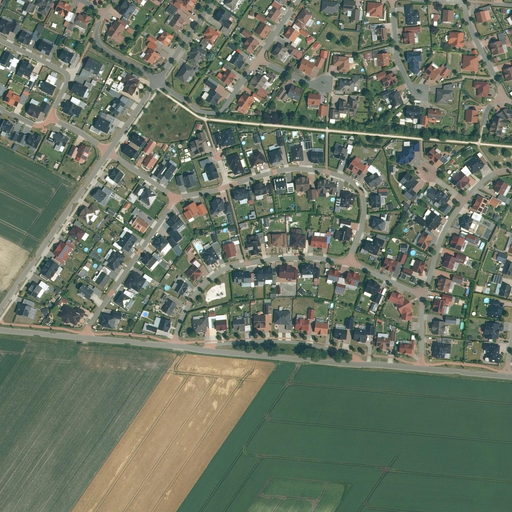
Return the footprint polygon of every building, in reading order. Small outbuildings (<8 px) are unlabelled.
[(48,0),(37,0),(35,5),(41,8),(39,13),(46,16),(53,2),(48,0)] [(136,7),(125,0),(124,0),(116,12),(123,17),(121,20),(127,24),(129,25),(130,22),(127,20),(136,7)] [(196,0),(182,0),(183,0),(181,0),(176,0),(173,5),(179,8),(179,9),(182,5),(190,10),(196,0)] [(238,0),(226,0),(224,4),(232,9),(238,0)] [(275,1),(264,14),(277,23),(284,14),(278,10),(282,6),(275,1)] [(339,2),(323,1),(322,10),(338,12),(339,2)] [(59,2),(54,11),(67,17),(69,12),(71,8),(59,2)] [(355,4),(344,2),(343,11),(351,11),(355,9),(355,4)] [(383,3),(368,2),(367,17),(382,18),(383,3)] [(171,14),(166,22),(178,31),(184,21),(174,15),(179,8),(173,5),(171,3),(166,11),(171,14)] [(413,7),(406,7),(408,24),(418,23),(418,20),(421,20),(420,12),(413,12),(413,7)] [(220,8),(213,18),(224,25),(220,31),(222,32),(228,36),(232,30),(229,28),(233,23),(227,19),(230,15),(220,8)] [(305,9),(295,23),(303,28),(312,14),(305,9)] [(355,9),(351,11),(351,21),(359,22),(360,10),(355,9)] [(454,11),(443,10),(442,22),(452,23),(454,11)] [(484,11),(475,14),(478,23),(487,21),(484,11)] [(69,12),(67,17),(65,20),(69,23),(73,14),(69,12)] [(79,14),(74,25),(85,30),(91,18),(83,14),(82,16),(79,14)] [(121,20),(118,17),(107,34),(120,43),(124,37),(120,34),(127,24),(121,20)] [(2,19),(0,22),(0,31),(8,35),(13,25),(2,19)] [(262,20),(254,33),(263,38),(271,26),(262,20)] [(216,31),(209,27),(204,34),(207,36),(205,39),(204,38),(200,44),(206,48),(209,44),(213,46),(222,32),(220,31),(217,29),(216,31)] [(290,27),(285,36),(294,41),(299,32),(290,27)] [(421,27),(404,29),(406,44),(415,43),(414,33),(422,32),(421,27)] [(23,28),(17,41),(28,46),(31,39),(34,34),(23,28)] [(247,39),(240,48),(251,55),(261,40),(244,28),(240,34),(247,39)] [(386,28),(378,28),(378,40),(387,39),(386,28)] [(161,34),(158,39),(168,45),(173,36),(161,29),(159,32),(161,34)] [(34,34),(31,39),(36,42),(40,34),(35,32),(34,34)] [(464,33),(450,32),(449,45),(462,46),(464,33)] [(158,39),(150,34),(147,38),(155,43),(158,39)] [(42,41),(37,51),(48,56),(49,53),(53,46),(42,41)] [(157,45),(150,41),(147,45),(154,50),(157,45)] [(314,46),(318,50),(323,46),(319,42),(314,46)] [(501,42),(490,45),(493,56),(504,53),(501,42)] [(209,53),(196,44),(191,52),(193,53),(189,59),(196,64),(201,58),(204,60),(209,53)] [(288,50),(279,44),(272,55),(281,61),(288,50)] [(53,45),(53,46),(49,53),(54,55),(58,47),(53,45)] [(153,64),(159,54),(155,51),(151,49),(144,59),(147,61),(148,60),(153,64)] [(63,50),(59,59),(69,64),(70,63),(74,55),(63,50)] [(6,51),(0,63),(0,64),(9,68),(10,66),(14,58),(15,56),(6,51)] [(231,59),(230,62),(240,69),(244,63),(241,61),(241,59),(243,55),(237,51),(234,55),(232,56),(231,57),(231,59)] [(422,52),(406,53),(407,60),(409,60),(410,70),(417,74),(419,70),(419,60),(422,60),(422,52)] [(388,53),(378,54),(379,66),(389,65),(388,53)] [(351,56),(334,55),(334,65),(340,66),(340,72),(350,72),(351,56)] [(478,56),(464,55),(464,69),(478,70),(478,56)] [(19,61),(14,58),(10,66),(16,68),(19,61)] [(89,58),(84,70),(97,76),(102,65),(89,58)] [(316,63),(304,58),(299,68),(311,74),(316,63)] [(23,61),(17,72),(29,78),(35,67),(23,61)] [(186,64),(177,77),(186,83),(195,70),(186,64)] [(441,71),(431,64),(425,73),(435,80),(441,71)] [(511,67),(503,71),(506,82),(511,80),(511,67)] [(228,70),(221,80),(223,81),(223,82),(228,85),(231,80),(232,81),(234,78),(234,77),(235,74),(231,71),(228,70)] [(394,72),(382,77),(386,87),(398,82),(394,72)] [(139,79),(124,73),(121,82),(125,84),(122,91),(131,95),(139,79)] [(251,84),(250,85),(259,91),(267,79),(258,74),(256,77),(254,75),(249,83),(251,84)] [(49,75),(46,81),(54,84),(57,79),(49,75)] [(219,85),(209,78),(205,84),(216,90),(219,85)] [(355,81),(341,80),(340,91),(354,91),(355,81)] [(490,82),(473,81),(473,88),(479,89),(478,96),(489,97),(490,82)] [(84,87),(87,89),(90,90),(92,85),(86,82),(84,87)] [(118,97),(123,86),(115,82),(110,94),(118,97)] [(45,83),(41,91),(51,96),(55,88),(45,83)] [(75,83),(70,92),(83,98),(87,89),(84,87),(75,83)] [(303,90),(293,85),(288,95),(299,100),(303,90)] [(455,90),(439,88),(437,101),(449,102),(449,98),(453,99),(455,90)] [(9,90),(4,102),(16,108),(21,98),(14,95),(15,93),(9,90)] [(214,90),(206,101),(214,106),(217,101),(218,102),(220,99),(219,98),(221,95),(214,90)] [(398,91),(389,95),(394,106),(402,102),(398,91)] [(252,97),(244,92),(236,104),(239,106),(237,109),(244,114),(256,97),(261,100),(263,98),(255,92),(252,97)] [(321,95),(309,94),(308,105),(320,105),(321,95)] [(70,103),(77,107),(80,101),(72,97),(70,103)] [(124,103),(119,99),(111,110),(117,114),(124,103)] [(356,102),(341,101),(340,113),(355,114),(356,102)] [(68,102),(63,113),(72,117),(77,107),(70,103),(68,102)] [(31,104),(26,114),(37,119),(41,112),(42,109),(31,104)] [(42,109),(41,112),(46,115),(50,106),(44,104),(42,109)] [(420,107),(407,106),(406,117),(419,118),(420,107)] [(441,110),(429,108),(428,118),(440,119),(441,110)] [(478,111),(465,110),(464,121),(477,122),(478,111)] [(114,117),(101,112),(95,127),(107,133),(114,117)] [(506,120),(493,117),(490,132),(503,134),(506,120)] [(4,122),(0,130),(9,135),(13,126),(4,122)] [(219,133),(213,135),(216,145),(222,144),(222,146),(226,145),(227,146),(236,143),(231,129),(221,132),(222,134),(220,135),(219,133)] [(281,129),(277,131),(279,137),(277,137),(279,146),(275,147),(274,145),(269,147),(271,152),(269,153),(272,165),(280,162),(280,160),(283,160),(281,155),(283,155),(281,146),(284,145),(281,129)] [(13,132),(9,140),(15,143),(19,135),(13,132)] [(26,143),(26,144),(36,149),(42,138),(31,132),(28,139),(26,143)] [(195,140),(189,142),(193,155),(205,151),(202,142),(206,141),(204,132),(193,135),(195,140)] [(25,142),(26,143),(28,139),(27,138),(27,137),(21,134),(17,142),(23,146),(25,142)] [(58,134),(54,143),(64,148),(69,139),(58,134)] [(135,134),(129,143),(139,150),(145,141),(135,134)] [(304,141),(304,138),(300,139),(301,145),(290,146),(292,162),(304,160),(303,150),(306,150),(305,141),(304,141)] [(156,143),(150,139),(142,152),(148,155),(143,162),(145,163),(143,165),(149,169),(152,165),(153,166),(158,159),(149,153),(156,143)] [(312,140),(305,141),(306,150),(312,149),(311,162),(321,163),(323,149),(313,148),(312,140)] [(420,142),(405,143),(405,151),(396,152),(396,163),(410,162),(415,158),(415,152),(420,152),(420,142)] [(139,150),(129,143),(123,151),(133,158),(139,150)] [(91,149),(83,145),(78,155),(86,158),(91,149)] [(349,149),(336,145),(333,156),(345,160),(349,149)] [(432,148),(426,155),(435,163),(438,158),(443,162),(448,156),(443,152),(441,155),(439,154),(441,151),(437,148),(435,150),(432,148)] [(251,150),(246,152),(247,157),(250,156),(250,157),(249,158),(252,168),(257,166),(256,164),(261,162),(262,164),(266,163),(263,154),(261,154),(260,151),(252,154),(251,150)] [(238,153),(226,157),(229,166),(230,166),(232,171),(233,171),(234,174),(244,171),(238,153)] [(479,153),(465,164),(466,165),(463,168),(469,174),(471,173),(472,174),(487,164),(479,153)] [(366,166),(355,159),(349,168),(361,175),(366,166)] [(162,162),(154,174),(162,179),(164,176),(169,179),(177,167),(169,162),(167,165),(162,162)] [(214,164),(205,168),(210,181),(219,178),(214,164)] [(469,174),(463,168),(460,171),(457,169),(455,171),(454,170),(450,174),(452,177),(451,177),(452,178),(450,180),(459,189),(469,180),(466,177),(469,174)] [(115,169),(109,179),(118,185),(124,175),(115,169)] [(377,173),(366,179),(372,189),(383,182),(377,173)] [(183,175),(176,177),(181,195),(188,193),(186,189),(197,186),(193,174),(183,177),(183,175)] [(417,182),(407,174),(400,182),(408,189),(403,195),(410,200),(416,193),(411,189),(417,182)] [(286,178),(275,180),(276,188),(288,187),(286,178)] [(309,178),(296,179),(297,189),(310,188),(309,178)] [(508,185),(498,179),(493,190),(503,195),(508,185)] [(330,180),(321,180),(321,184),(318,184),(318,192),(338,192),(338,183),(330,183),(330,180)] [(257,186),(254,186),(255,195),(267,193),(267,185),(264,186),(263,182),(257,183),(257,186)] [(140,186),(134,195),(138,198),(144,189),(140,186)] [(247,188),(234,191),(236,200),(249,197),(247,188)] [(97,189),(92,198),(101,204),(106,195),(97,189)] [(449,199),(434,189),(429,197),(444,207),(449,199)] [(147,190),(140,200),(150,206),(157,197),(147,190)] [(352,192),(343,191),(341,205),(349,206),(350,204),(354,204),(355,194),(352,194),(352,192)] [(381,195),(369,195),(369,206),(381,206),(381,195)] [(488,200),(479,196),(473,209),(483,213),(488,200)] [(222,200),(212,202),(214,211),(225,209),(222,200)] [(195,202),(184,208),(189,218),(199,213),(201,216),(208,212),(203,203),(197,206),(195,202)] [(85,208),(78,218),(88,225),(94,216),(96,217),(101,211),(92,205),(88,210),(85,208)] [(442,218),(431,212),(424,223),(436,230),(442,218)] [(382,220),(375,218),(373,228),(385,230),(387,221),(390,222),(392,215),(383,214),(382,220)] [(177,215),(168,223),(174,231),(184,223),(177,215)] [(474,219),(464,216),(460,225),(470,229),(474,219)] [(149,226),(138,218),(132,226),(144,234),(149,226)] [(75,226),(68,236),(78,243),(85,233),(75,226)] [(352,229),(341,227),(339,238),(350,241),(352,229)] [(433,236),(425,231),(418,245),(426,249),(433,236)] [(127,232),(123,238),(133,245),(137,239),(127,232)] [(287,234),(273,234),(273,246),(287,246),(287,234)] [(306,234),(293,234),(293,246),(306,246),(306,234)] [(466,240),(454,235),(450,247),(462,251),(466,240)] [(167,241),(162,236),(155,245),(163,251),(169,242),(167,241)] [(259,237),(246,239),(249,254),(262,251),(259,237)] [(319,238),(312,237),(311,247),(319,247),(319,238)] [(373,244),(367,241),(365,247),(363,246),(360,252),(367,254),(368,251),(376,254),(380,244),(383,246),(385,240),(376,237),(373,244)] [(133,245),(123,238),(118,246),(128,253),(133,245)] [(62,242),(58,248),(67,254),(71,248),(62,242)] [(234,243),(223,245),(225,257),(237,255),(234,243)] [(213,247),(202,254),(209,265),(219,258),(213,247)] [(58,248),(53,254),(63,260),(67,254),(58,248)] [(100,262),(103,257),(93,250),(90,255),(100,262)] [(124,258),(114,251),(104,265),(114,273),(124,258)] [(158,261),(150,254),(142,263),(150,270),(158,261)] [(456,259),(445,256),(442,266),(453,269),(456,259)] [(399,261),(386,257),(383,267),(395,271),(399,261)] [(50,260),(46,266),(56,273),(60,267),(50,260)] [(426,263),(416,260),(413,271),(423,274),(426,263)] [(511,276),(511,263),(504,261),(501,273),(511,276)] [(314,264),(302,264),(302,278),(313,278),(313,285),(320,285),(320,269),(314,269),(314,264)] [(195,265),(187,273),(194,280),(202,272),(195,265)] [(46,266),(41,273),(51,280),(56,273),(46,266)] [(295,267),(279,266),(279,277),(294,277),(295,267)] [(265,269),(257,269),(257,273),(257,281),(266,281),(266,279),(274,279),(274,267),(265,267),(265,269)] [(333,280),(338,281),(339,276),(340,271),(330,269),(327,282),(332,283),(333,280)] [(361,272),(349,270),(347,278),(346,284),(346,286),(356,288),(357,285),(358,286),(361,272)] [(147,279),(134,271),(126,285),(139,292),(147,279)] [(110,277),(102,273),(95,284),(103,289),(110,277)] [(257,285),(257,281),(257,273),(235,273),(235,282),(242,281),(243,286),(252,286),(252,287),(255,287),(255,285),(257,285)] [(452,280),(441,277),(438,288),(449,292),(452,280)] [(181,280),(175,290),(183,295),(189,285),(181,280)] [(380,285),(369,281),(364,294),(371,297),(372,294),(374,295),(372,301),(380,304),(383,296),(377,293),(380,285)] [(33,282),(26,293),(35,299),(42,288),(33,282)] [(344,294),(346,286),(346,284),(337,282),(335,292),(344,294)] [(511,286),(501,284),(499,295),(509,297),(511,286)] [(92,291),(83,285),(78,294),(89,301),(93,294),(99,297),(102,292),(94,287),(92,291)] [(403,295),(393,291),(390,300),(396,303),(402,314),(402,319),(412,320),(412,311),(403,295)] [(132,298),(123,292),(116,302),(126,308),(132,298)] [(62,301),(59,300),(57,304),(61,306),(63,302),(68,304),(70,300),(64,298),(62,301)] [(446,301),(435,299),(433,312),(444,313),(446,301)] [(34,303),(24,300),(23,303),(20,303),(17,314),(34,320),(38,308),(33,306),(34,303)] [(168,300),(163,310),(172,315),(177,304),(168,300)] [(502,302),(490,300),(488,316),(500,317),(502,302)] [(77,309),(65,303),(58,317),(78,327),(86,312),(78,307),(77,309)] [(306,315),(297,314),(295,329),(309,331),(311,319),(313,319),(315,309),(310,308),(309,319),(306,318),(306,315)] [(290,311),(275,310),(274,323),(286,324),(289,324),(290,321),(290,311)] [(209,316),(209,326),(210,328),(216,328),(216,330),(227,330),(226,315),(215,316),(215,311),(209,312),(209,316)] [(118,316),(105,313),(102,325),(115,328),(118,316)] [(200,316),(193,316),(194,331),(207,331),(207,326),(209,326),(209,316),(208,316),(208,315),(205,315),(205,318),(200,318),(200,316)] [(266,315),(254,315),(254,327),(266,327),(266,315)] [(161,317),(158,327),(168,330),(171,320),(161,317)] [(346,325),(337,324),(336,328),(335,328),(334,338),(347,339),(348,329),(353,329),(354,318),(346,317),(346,325)] [(244,318),(233,319),(234,330),(245,329),(244,318)] [(325,319),(316,318),(315,333),(328,334),(329,322),(325,322),(325,319)] [(446,321),(434,320),(433,333),(445,334),(446,321)] [(501,323),(487,322),(487,337),(500,338),(501,323)] [(367,331),(356,329),(354,340),(366,341),(367,333),(374,334),(376,326),(368,325),(367,331)] [(391,337),(389,337),(389,333),(378,333),(378,346),(391,347),(392,340),(396,340),(396,327),(392,325),(391,327),(391,329),(392,329),(391,337)] [(412,340),(400,340),(399,353),(412,354),(413,348),(415,348),(415,343),(418,343),(418,338),(415,338),(415,336),(412,336),(412,340)] [(452,345),(436,343),(435,356),(445,357),(446,352),(451,352),(452,345)] [(501,345),(482,344),(481,361),(500,362),(501,345)]
